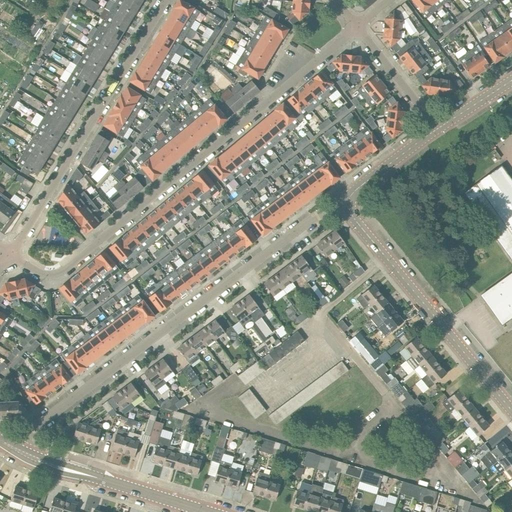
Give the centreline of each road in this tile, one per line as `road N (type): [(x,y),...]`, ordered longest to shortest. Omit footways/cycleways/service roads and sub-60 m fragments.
road 1 (residential): [(9,255),(41,275),(59,274),(358,27)]
road 2 (residential): [(11,447),(319,213),(347,203)]
road 3 (residential): [(9,255),(167,0)]
road 4 (unclassified): [(511,410),(347,203)]
road 5 (tertiary): [(200,510),(11,447)]
road 6 (unclassified): [(442,132),(358,27)]
road 7 (residential): [(347,203),(442,132)]
